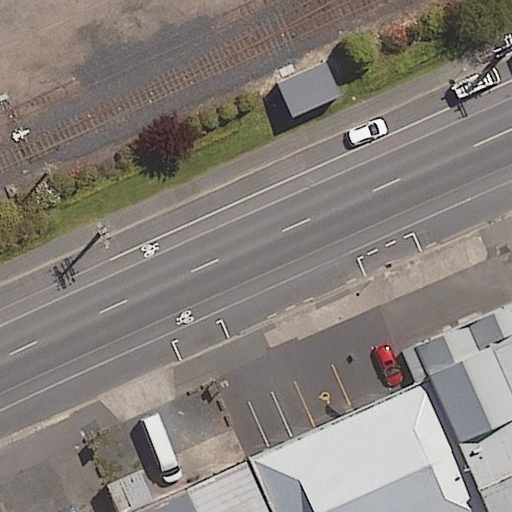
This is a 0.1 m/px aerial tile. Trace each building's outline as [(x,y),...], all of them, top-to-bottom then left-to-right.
[(338,100),(321,61),(276,81),(294,120),(338,100)] [(511,259),(421,300),(503,483),(511,479),(511,259)] [(423,350),(258,423),(297,511),(449,511),(488,495),(423,350)] [(297,511),(258,423),(98,494),(106,511),(297,511)] [(0,506),(0,511),(106,511),(86,468),(0,506)]
